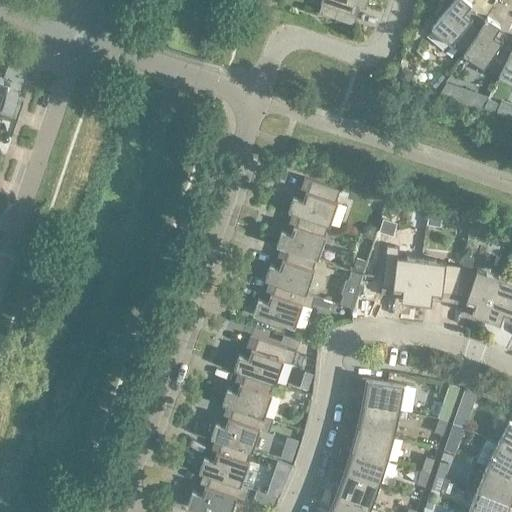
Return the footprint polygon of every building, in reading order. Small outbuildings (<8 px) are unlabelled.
[(366,0),(319,0),(321,1),(318,11),(316,10),(316,11),(353,24),(353,23),(357,12),(352,10),(353,9),(350,9),(353,1),(364,5),(366,0)] [(451,41),(463,52),(484,21),(484,20),(474,12),(471,16),(469,18),(463,12),(471,3),(467,0),(453,0),(430,27),(450,43),(451,41)] [(486,16),(484,20),(484,21),(463,52),(462,53),(483,67),(484,65),(498,74),(511,45),(511,38),(504,34),(501,38),(501,37),(499,40),(492,35),(499,25),(486,16)] [(511,45),(498,74),(497,76),(511,82),(511,45)] [(401,68),(398,78),(408,81),(409,76),(406,70),(401,68)] [(444,81),(436,94),(478,108),(486,95),(444,81)] [(486,98),(481,108),(493,113),(498,103),(486,98)] [(341,189),(304,176),(299,189),(306,192),(304,200),(292,196),(287,210),(329,224),(337,200),(335,200),(338,190),(340,190),(341,189)] [(329,224),(287,210),(299,214),(295,224),(293,223),(292,225),(295,226),(292,234),(280,230),(275,244),(317,258),(325,234),(323,234),(327,224),(329,224)] [(428,217),(427,225),(437,226),(438,218),(428,217)] [(382,218),(378,230),(387,233),(391,220),(382,218)] [(472,229),(469,237),(479,240),(482,232),(472,229)] [(317,258),(275,244),(287,248),(284,258),(281,257),(280,259),(283,260),(280,268),(269,264),(264,278),(306,292),(314,269),(312,268),(315,258),(317,258)] [(400,300),(415,302),(420,258),(397,255),(398,246),(385,245),(380,293),(392,294),(393,290),(394,287),(402,288),(400,300)] [(356,257),(353,266),(361,269),(364,259),(356,257)] [(445,261),(420,258),(415,302),(430,304),(432,292),(440,293),(439,295),(440,295),(440,300),(452,302),(454,294),(460,265),(445,263),(445,261)] [(475,270),(460,265),(454,294),(465,298),(465,301),(466,301),(467,299),(475,301),(471,313),(485,318),(499,276),(476,268),(475,270)] [(350,270),(348,277),(358,281),(361,274),(350,270)] [(511,280),(499,276),(485,318),(499,323),(503,311),(511,314),(510,316),(511,317),(511,315),(511,280)] [(306,292),(264,278),(268,280),(265,290),(269,292),(269,293),(271,294),(269,302),(257,298),(252,312),(294,326),(302,304),(310,307),(314,295),(306,292)] [(342,294),(340,301),(351,304),(353,297),(342,294)] [(282,334),(280,341),(296,346),(299,340),(282,334)] [(238,354),(233,368),(275,382),(282,360),(291,363),(295,350),(250,335),(249,336),(256,338),(253,348),(250,347),(250,349),(252,350),(250,358),(238,354)] [(275,382),(233,368),(245,372),(241,382),(239,381),(238,383),(241,384),(238,392),(226,388),(221,402),(226,404),(226,403),(263,416),(271,393),(269,392),(273,382),(275,382)] [(364,393),(363,402),(399,409),(403,383),(361,377),(360,378),(362,378),(363,393),(364,393)] [(458,385),(450,382),(438,417),(447,420),(458,385)] [(360,417),(358,425),(393,434),(399,409),(363,402),(357,400),(356,401),(358,402),(358,417),(360,417)] [(226,403),(226,404),(222,415),(227,417),(226,417),(229,418),(226,426),(215,422),(210,436),(251,450),(259,428),(268,431),(272,419),(263,416),(226,403)] [(465,411),(457,408),(452,422),(460,424),(465,411)] [(447,420),(438,417),(434,430),(442,433),(447,420)] [(511,421),(509,419),(496,442),(511,449),(511,421)] [(460,424),(452,422),(448,435),(456,438),(460,424)] [(354,440),(352,448),(387,459),(393,434),(358,425),(351,423),(351,425),(353,425),(353,440),(354,440)] [(251,450),(210,436),(221,440),(218,450),(215,450),(215,451),(217,452),(215,460),(203,456),(198,470),(240,484),(248,461),(246,460),(249,450),(251,451),(251,450)] [(511,449),(496,442),(485,466),(511,477),(511,449)] [(347,463),(344,471),(379,483),(387,459),(352,448),(345,446),(345,447),(346,448),(346,463),(347,463)] [(283,447),(280,459),(290,462),(294,451),(283,447)] [(425,455),(421,469),(429,472),(433,458),(425,455)] [(447,463),(439,460),(434,474),(443,476),(447,463)] [(511,477),(485,466),(476,489),(509,502),(511,495),(511,477)] [(339,486),(336,494),(370,507),(379,483),(344,471),(338,469),(338,470),(339,471),(338,485),(339,486)] [(429,472),(421,469),(416,482),(424,485),(429,472)] [(240,484),(198,470),(210,474),(206,485),(204,484),(203,485),(206,486),(203,494),(191,490),(186,504),(208,511),(230,511),(236,496),(245,499),(249,487),(240,484)] [(443,476),(434,474),(430,487),(438,490),(443,476)] [(270,480),(266,491),(278,495),(283,484),(270,480)] [(511,503),(509,502),(476,489),(467,511),(509,511),(511,508),(511,503)] [(330,508),(328,511),(367,511),(370,507),(336,494),(330,491),(329,492),(331,493),(329,508),(330,508)] [(268,494),(265,504),(272,506),(275,496),(268,494)]
